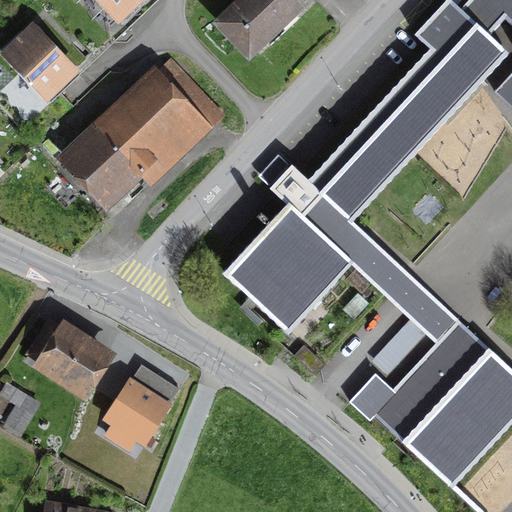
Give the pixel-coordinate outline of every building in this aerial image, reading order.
[(137,0),(102,0),(119,18),(137,0)] [(258,302),(289,331),(354,262),(373,241),(353,222),(511,54),(490,35),(506,17),(511,22),(511,0),(472,0),(458,15),(447,5),(413,41),(428,56),(311,181),(295,167),(273,191),(288,205),(226,272),(258,302)] [(317,4),(312,0),(258,0),(233,26),(264,57),(317,4)] [(43,100),(75,70),(36,28),(4,57),(43,100)] [(204,126),(165,82),(76,161),(115,206),(204,126)] [(440,342),(458,322),(373,241),(354,262),(440,342)] [(59,318),(30,365),(82,398),(111,351),(59,318)] [(511,369),(458,322),(440,342),(391,397),(371,380),(354,399),(416,454),(450,484),(511,413),(511,369)] [(169,407),(131,383),(108,418),(145,443),(169,407)] [(111,511),(51,502),(49,511),(111,511)]
